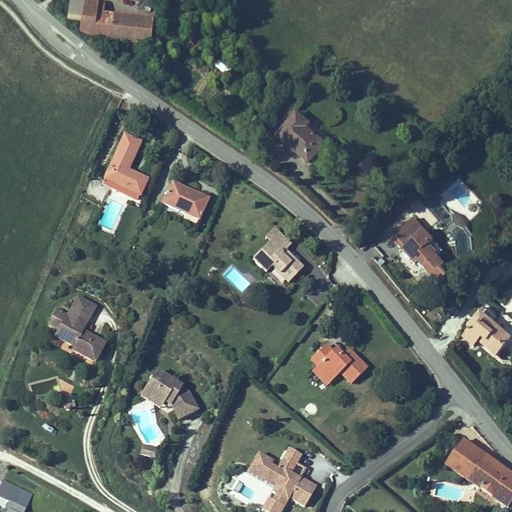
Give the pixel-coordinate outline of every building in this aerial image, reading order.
[(95,39),(100,5),(72,0),(69,22),(80,24),(80,29),(95,39)] [(107,6),(100,5),(95,39),(152,47),(156,20),(107,12),(107,6)] [(305,136),(288,122),(268,144),(300,173),(315,157),(298,142),(305,136)] [(135,151),(115,193),(149,209),(155,196),(133,186),(147,156),(135,151)] [(153,159),(147,156),(133,186),(155,196),(157,192),(142,183),(153,159)] [(115,193),(112,199),(146,215),(149,209),(115,193)] [(187,199),(176,222),(213,240),(221,222),(207,214),(209,210),(187,199)] [(207,214),(221,222),(224,217),(209,210),(207,214)] [(418,232),(408,222),(386,243),(396,253),(418,232)] [(420,250),(429,242),(421,234),(398,256),(414,273),(417,270),(428,282),(436,276),(442,270),(433,260),(431,262),(420,250)] [(468,237),(456,238),(457,250),(469,249),(468,237)] [(439,253),(429,242),(420,250),(431,262),(433,260),(439,253)] [(276,255),(279,260),(295,276),(298,273),(295,270),(300,264),(284,247),(276,255)] [(263,275),(279,291),(285,286),(300,301),(312,288),(298,273),(295,276),(279,260),(263,275)] [(436,276),(428,282),(436,290),(443,284),(436,276)] [(110,324),(92,315),(82,335),(80,335),(72,350),(69,356),(89,366),(87,369),(111,381),(120,361),(97,349),(94,348),(96,343),(100,345),(110,324)] [(505,346),(473,316),(462,327),(466,331),(458,340),(469,351),(473,346),(491,362),(505,346)] [(80,335),(69,329),(61,344),(72,350),(80,335)] [(346,393),(355,404),(371,390),(358,375),(351,381),(347,375),(342,370),(339,372),(331,364),(319,375),(323,381),(322,382),(336,400),(346,393)] [(351,381),(358,375),(353,370),(347,375),(351,381)] [(332,404),(336,400),(322,382),(317,387),(332,404)] [(175,388),(169,385),(166,392),(172,395),(175,388)] [(189,394),(175,388),(172,395),(166,392),(160,406),(167,409),(166,411),(180,416),(181,414),(189,418),(193,426),(211,419),(204,402),(189,396),(189,394)] [(167,409),(160,406),(157,413),(178,422),(180,416),(166,411),(167,409)] [(141,445),(140,455),(154,457),(155,447),(141,445)] [(443,490),(473,508),(489,482),(458,464),(443,490)] [(267,473),(257,489),(284,505),(283,508),(280,511),(320,511),(324,507),(308,497),(307,499),(303,497),(301,500),(296,498),(305,484),(310,475),(298,468),(286,489),(280,485),(282,482),(267,473)] [(0,483),(0,497),(7,501),(5,506),(18,511),(23,511),(32,493),(2,479),(0,483)] [(511,511),(511,495),(489,482),(473,508),(480,511),(511,511)] [(313,489),(305,484),(296,498),(301,500),(303,497),(307,499),(308,497),(313,489)] [(284,505),(257,489),(256,492),(283,508),(284,505)]
